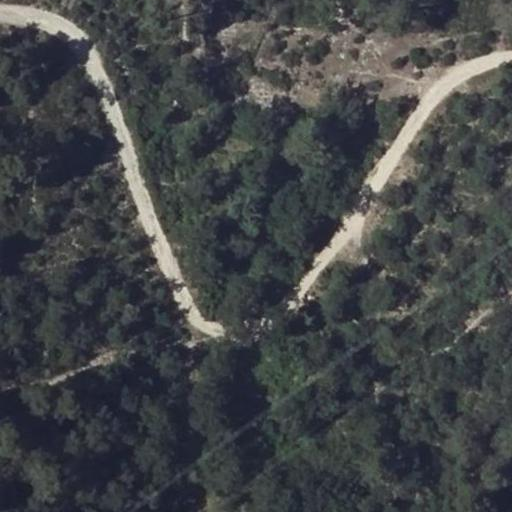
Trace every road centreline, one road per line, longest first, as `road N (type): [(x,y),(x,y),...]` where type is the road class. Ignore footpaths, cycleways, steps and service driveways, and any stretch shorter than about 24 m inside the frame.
road 1 (track): [(511,64),(468,69),(415,114),(287,324),(222,345),(168,290),(94,67),(67,36),(0,19)]
road 2 (track): [(402,511),(333,249)]
